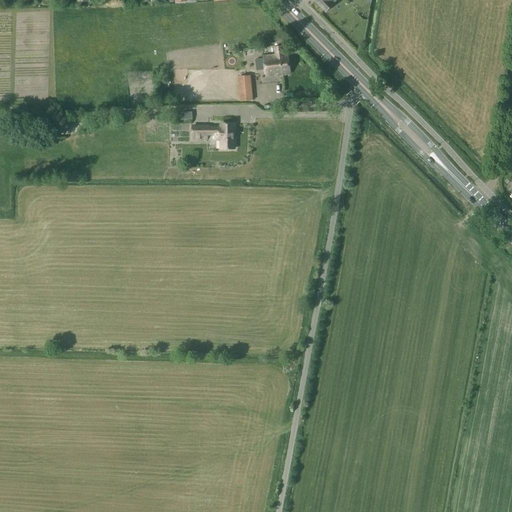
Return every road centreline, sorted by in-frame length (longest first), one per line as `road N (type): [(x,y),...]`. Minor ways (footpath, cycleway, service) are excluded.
road 1 (unclassified): [(277,511),(349,105),(365,88)]
road 2 (primary): [(511,237),(365,88)]
road 3 (primary): [(365,88),(278,0)]
